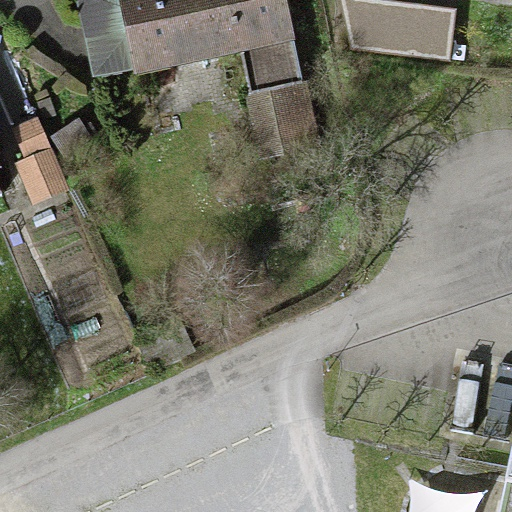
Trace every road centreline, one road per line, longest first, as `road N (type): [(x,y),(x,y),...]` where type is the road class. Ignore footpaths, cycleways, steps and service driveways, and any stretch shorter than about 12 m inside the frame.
road 1 (residential): [(0,473),(315,336),(511,265)]
road 2 (unknown): [(336,0),(368,85),(373,180),(356,285),(315,336)]
